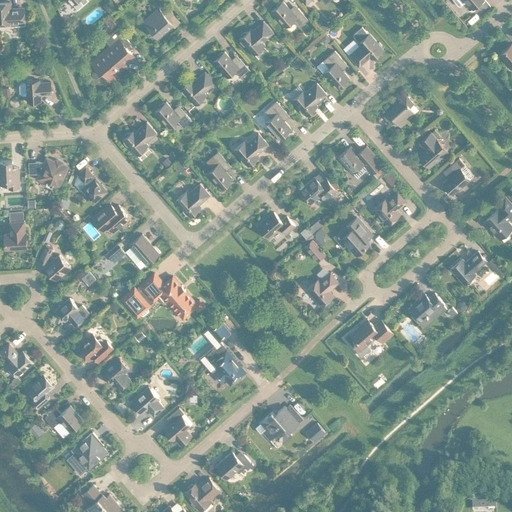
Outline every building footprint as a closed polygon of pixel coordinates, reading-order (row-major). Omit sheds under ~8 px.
[(67,0),(77,11),(89,0),(88,0),(67,0)] [(301,0),(310,10),(321,1),(323,4),(327,0),(329,0),(332,3),(335,0),(301,0)] [(465,0),(477,14),(488,5),(486,2),(487,0),(465,0)] [(114,6),(107,11),(113,18),(120,13),(114,6)] [(6,31),(8,32),(29,31),(29,16),(16,17),(15,16),(14,7),(0,8),(0,29),(6,29),(6,31)] [(298,26),(304,33),(312,25),(302,14),(297,18),(287,7),(286,8),(284,8),(280,11),(280,13),(276,17),(289,33),(298,26)] [(176,30),(172,25),(178,20),(175,17),(169,22),(164,15),(149,28),(161,43),(176,30)] [(115,22),(108,27),(115,35),(122,29),(115,22)] [(327,23),(323,27),(328,33),(332,29),(327,23)] [(269,50),(267,48),(278,38),(268,27),(254,39),(252,37),(251,38),(249,38),(245,41),(245,43),(244,44),(245,45),(245,48),(248,51),(250,51),(258,60),(269,50)] [(386,56),(388,55),(387,54),(387,51),(384,48),(381,47),(374,39),(373,40),(367,33),(358,40),(358,42),(363,48),(362,49),(364,51),(354,61),(363,72),(377,60),(379,62),(380,61),(383,61),(386,58),(386,56)] [(117,54),(105,64),(103,62),(96,67),(107,80),(109,78),(116,86),(126,77),(122,73),(129,67),(130,69),(138,62),(130,52),(134,49),(122,34),(109,45),(117,54)] [(330,41),(325,45),(329,49),(334,45),(330,41)] [(334,73),(328,78),(342,94),(346,90),(349,90),(352,87),(353,85),(354,84),(344,72),(349,68),(339,56),(328,66),(334,73)] [(239,76),(245,83),(254,76),(244,64),(239,69),(229,57),(228,58),(225,58),(222,61),(222,63),(217,67),(231,83),(239,76)] [(302,63),(294,70),(299,75),(307,68),(302,63)] [(211,101),(209,98),(219,89),(210,77),(196,89),(194,87),(193,88),(190,88),(187,91),(187,93),(185,95),(186,96),(186,98),(189,102),(192,102),(199,111),(211,101)] [(47,100),(56,100),(55,87),(44,88),(44,86),(30,86),(30,89),(26,89),(25,90),(23,92),(24,99),(25,101),(27,102),(31,102),(31,107),(46,107),(45,99),(47,99),(47,100)] [(317,112),(331,100),(321,89),(310,98),(308,95),(297,105),(304,114),(304,116),(307,120),(309,120),(310,121),(312,120),(314,120),(317,117),(318,115),(319,114),(317,112)] [(274,95),(270,90),(265,94),(269,99),(274,95)] [(399,126),(404,132),(420,119),(415,113),(418,110),(411,102),(389,121),(396,129),(399,126)] [(181,126),(187,134),(196,126),(186,115),(180,119),(170,107),(169,108),(167,108),(163,111),(163,114),(159,117),(173,133),(181,126)] [(294,138),(294,135),(295,134),(285,123),(291,118),(281,107),(269,117),(275,124),(270,128),(284,144),(288,141),(290,141),(294,138)] [(152,151),(150,148),(161,139),(151,127),(137,140),(136,138),(134,139),(132,138),(128,141),(128,144),(127,145),(128,146),(128,148),(131,152),(133,152),(141,161),(152,151)] [(452,157),(441,144),(444,141),(439,135),(436,138),(435,138),(426,146),(431,152),(422,160),(434,173),(452,157)] [(261,164),(259,162),(273,150),(263,139),(252,148),(250,146),(238,156),(246,164),(246,167),(249,170),(251,170),(252,172),(253,171),(255,171),(259,168),(259,165),(261,164)] [(372,175),(376,179),(387,170),(371,151),(362,160),(355,152),(343,162),(362,183),(372,175)] [(212,179),(226,195),(230,191),(232,191),(236,188),(236,186),(237,185),(227,173),(232,168),(222,157),(211,167),(217,174),(212,179)] [(171,164),(166,168),(170,173),(175,168),(171,164)] [(447,188),(457,200),(475,185),(465,174),(469,170),(464,164),(451,175),(456,181),(447,188)] [(67,168),(60,165),(60,167),(55,165),(54,167),(39,168),(39,180),(44,179),(42,184),(51,188),(50,190),(56,193),(57,190),(63,193),(72,172),(66,170),(67,168)] [(11,191),(12,188),(17,188),(18,193),(24,193),(23,177),(17,177),(17,166),(0,166),(0,172),(1,173),(2,189),(3,189),(4,192),(11,191)] [(387,170),(376,179),(380,184),(391,175),(387,170)] [(99,184),(97,181),(90,173),(82,180),(89,188),(90,187),(92,191),(87,195),(98,208),(111,197),(100,184),(99,184)] [(393,176),(388,181),(391,185),(397,180),(393,176)] [(335,202),(341,196),(332,186),(326,191),(319,182),(303,196),(315,210),(330,196),(335,202)] [(200,213),(214,201),(205,189),(194,199),(191,196),(180,206),(187,215),(187,217),(190,221),(193,221),(194,222),(195,221),(197,221),(201,218),(201,216),(202,215),(200,213)] [(404,213),(411,207),(402,197),(392,206),(390,204),(378,214),(393,230),(404,220),(400,215),(403,212),(404,213)] [(511,237),(511,227),(511,226),(511,225),(511,205),(510,203),(507,205),(507,213),(503,217),(501,215),(489,226),(494,232),(498,236),(497,236),(498,237),(498,240),(501,243),(504,243),(504,244),(511,237)] [(66,204),(63,212),(70,215),(73,206),(66,204)] [(131,220),(123,211),(112,220),(107,215),(97,224),(102,230),(107,225),(118,238),(132,226),(129,222),(131,220)] [(290,240),(300,232),(291,222),(286,227),(278,218),(262,232),(273,244),(283,235),(286,235),(290,240)] [(352,249),(361,260),(373,249),(365,240),(371,235),(361,223),(339,242),(347,253),(352,249)] [(313,233),(317,239),(326,232),(328,229),(324,224),(313,233)] [(60,226),(59,229),(60,232),(63,234),(66,234),(68,233),(69,230),(68,227),(66,225),(63,225),(60,226)] [(15,239),(9,239),(10,255),(31,254),(30,238),(29,238),(28,227),(14,228),(15,239)] [(329,235),(326,232),(317,239),(325,248),(328,245),(329,235)] [(134,250),(151,269),(163,259),(147,240),(134,250)] [(310,252),(322,267),(330,260),(317,246),(310,252)] [(49,272),(61,285),(75,273),(64,260),(59,264),(55,260),(57,254),(50,251),(44,265),(51,269),(51,268),(53,269),(49,272)] [(125,252),(113,262),(118,268),(130,258),(125,252)] [(478,278),(491,266),(483,257),(470,268),(468,266),(456,275),(468,289),(480,280),(478,278)] [(94,277),(86,284),(93,291),(100,284),(94,277)] [(208,309),(204,306),(199,307),(189,296),(190,295),(186,291),(185,291),(177,282),(168,289),(159,278),(144,292),(140,295),(139,293),(127,304),(142,322),(144,320),(148,321),(153,316),(152,313),(152,312),(154,311),(153,310),(163,302),(167,307),(169,308),(172,307),(173,306),(180,315),(182,314),(188,322),(187,323),(199,314),(203,316),(207,313),(208,309)] [(311,295),(326,311),(337,301),(333,296),(335,294),(343,288),(335,278),(325,287),(323,285),(311,295)] [(433,304),(430,300),(424,304),(418,308),(419,309),(413,315),(425,328),(441,314),(442,316),(449,310),(439,299),(433,304)] [(75,327),(79,331),(88,324),(82,316),(83,314),(74,304),(61,316),(70,326),(73,323),(76,326),(75,327)] [(119,306),(113,312),(119,318),(125,313),(119,306)] [(462,310),(461,313),(464,316),(467,316),(470,314),(470,310),(468,307),(464,307),(462,310)] [(452,316),(457,322),(462,318),(457,312),(452,316)] [(213,335),(224,347),(233,338),(223,326),(213,335)] [(377,330),(376,332),(370,326),(355,339),(360,345),(357,348),(358,349),(363,355),(376,344),(377,345),(382,341),(387,347),(397,338),(386,326),(378,332),(377,330)] [(150,330),(146,333),(150,338),(154,335),(150,330)] [(146,337),(139,342),(143,347),(150,341),(146,337)] [(111,347),(109,349),(105,344),(103,344),(102,345),(97,340),(82,353),(93,366),(98,361),(101,361),(104,365),(118,354),(111,347)] [(11,371),(21,382),(37,368),(27,357),(23,361),(20,358),(20,357),(13,349),(4,358),(14,369),(11,371)] [(212,363),(223,375),(220,377),(220,380),(221,382),(223,383),(224,385),(227,385),(229,383),(235,390),(249,378),(226,351),(218,358),(217,356),(215,356),(214,357),(212,359),(212,361),(213,362),(212,363)] [(115,385),(124,395),(135,386),(129,378),(133,375),(123,363),(106,377),(113,386),(115,385)] [(50,399),(58,392),(48,380),(31,394),(40,404),(36,407),(42,414),(54,404),(50,399)] [(162,406),(164,404),(153,392),(143,402),(144,403),(137,409),(146,420),(152,414),(158,422),(168,413),(162,406)] [(49,423),(57,433),(65,427),(74,438),(88,427),(74,411),(65,419),(61,414),(49,423)] [(303,428),(289,412),(282,418),(283,419),(280,422),(276,418),(266,427),(260,433),(265,439),(267,437),(274,446),(281,440),(287,441),(292,436),(293,437),(303,428)] [(195,431),(186,421),(188,419),(184,413),(171,424),(176,429),(169,435),(178,446),(180,444),(185,451),(196,442),(190,435),(195,431)] [(33,436),(40,445),(48,438),(40,429),(33,436)] [(311,439),(318,447),(330,438),(322,429),(311,439)] [(76,455),(80,459),(78,461),(76,463),(76,466),(77,469),(80,470),(85,469),(87,468),(94,476),(104,468),(103,466),(112,458),(103,447),(104,446),(97,437),(76,455)] [(252,475),(258,470),(248,460),(243,464),(237,457),(220,472),(231,485),(241,477),(242,478),(244,478),(250,473),(252,475)] [(209,511),(215,507),(214,505),(224,496),(213,483),(207,488),(208,490),(204,493),(200,489),(198,490),(196,490),(191,494),(191,497),(189,498),(197,507),(196,509),(198,511),(209,511)] [(90,490),(84,495),(87,499),(93,494),(90,490)] [(87,499),(96,509),(94,511),(95,511),(124,511),(114,500),(109,504),(97,490),(93,494),(87,499)]
